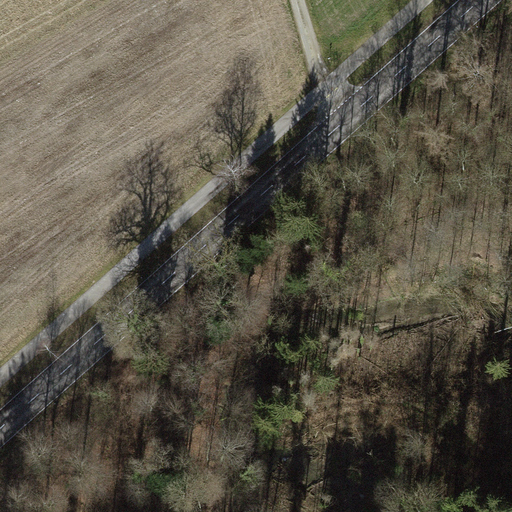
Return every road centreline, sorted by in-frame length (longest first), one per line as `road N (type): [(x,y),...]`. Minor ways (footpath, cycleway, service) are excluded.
road 1 (secondary): [(0,435),(486,0)]
road 2 (track): [(297,0),(326,89),(354,120)]
